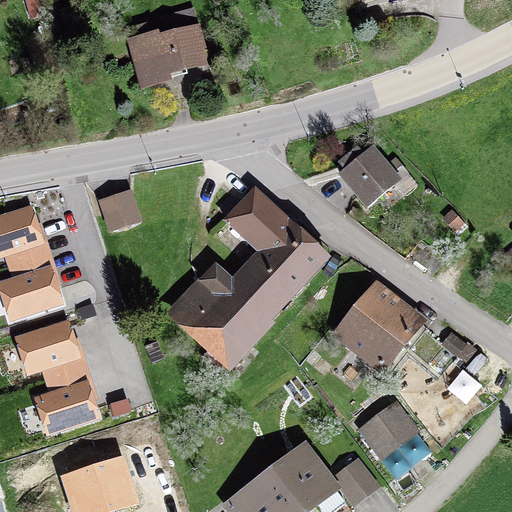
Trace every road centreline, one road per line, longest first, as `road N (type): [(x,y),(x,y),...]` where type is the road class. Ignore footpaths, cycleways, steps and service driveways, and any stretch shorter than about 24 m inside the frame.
road 1 (residential): [(511,350),(343,239),(227,131)]
road 2 (tertiary): [(461,62),(355,102),(227,131)]
road 3 (tertiary): [(227,131),(0,178)]
road 4 (residential): [(420,511),(511,406)]
